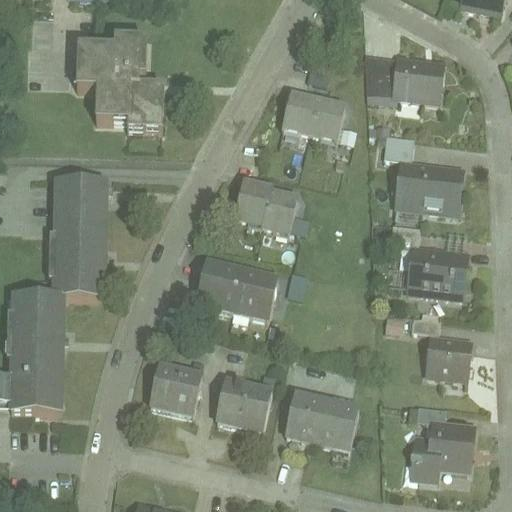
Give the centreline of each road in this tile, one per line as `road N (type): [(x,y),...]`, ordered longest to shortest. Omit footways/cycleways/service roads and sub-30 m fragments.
road 1 (residential): [(364,0),(459,54),(486,88),(496,130),(510,511)]
road 2 (residential): [(302,0),(164,245),(98,452)]
road 3 (residential): [(98,452),(369,511)]
